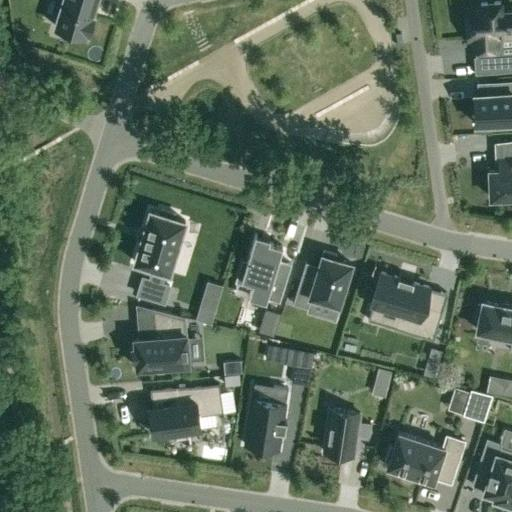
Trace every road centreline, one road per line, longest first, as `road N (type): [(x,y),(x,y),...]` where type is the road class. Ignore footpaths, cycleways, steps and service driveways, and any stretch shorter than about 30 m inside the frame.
road 1 (residential): [(91,483),(72,289),(109,136)]
road 2 (residential): [(441,239),(109,136)]
road 3 (residential): [(409,0),(441,239)]
road 4 (residential): [(300,511),(91,483)]
road 5 (residential): [(109,136),(162,0)]
